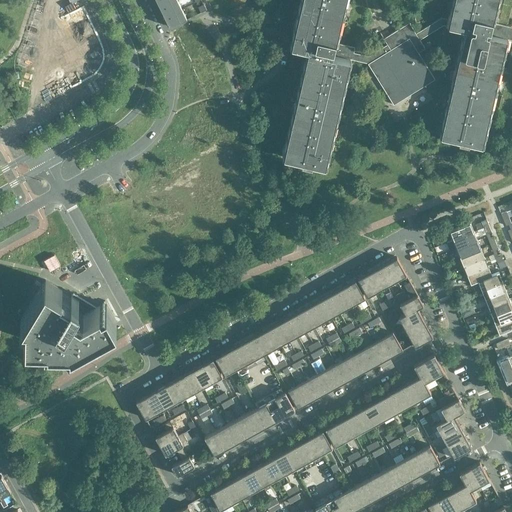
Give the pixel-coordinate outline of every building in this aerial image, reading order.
[(182,9),(177,0),(176,0),(161,8),(166,17),(182,9)] [(425,48),(420,39),(443,24),(449,26),(448,26),(466,30),(442,136),(441,136),(441,137),(482,146),(483,146),(482,145),(485,133),(507,40),(507,39),(494,36),(497,24),(499,24),(493,23),(493,22),(497,0),(455,0),(452,12),(450,12),(449,19),(441,18),(416,33),(409,22),(384,38),(387,44),(369,56),(354,52),(355,47),(336,43),(336,42),(345,0),(302,0),(295,33),(301,34),(298,47),(292,45),(292,46),(309,50),(285,156),(284,156),(284,157),(325,166),(326,166),(325,165),(350,59),(368,63),(368,64),(392,102),(423,82),(424,85),(435,79),(418,52),(425,48)] [(207,10),(204,4),(198,7),(201,12),(207,10)] [(187,19),(182,9),(166,17),(171,27),(172,27),(187,19)] [(509,217),(507,211),(501,213),(504,219),(509,217)] [(489,225),(487,219),(481,221),(484,227),(489,225)] [(471,222),(449,231),(450,231),(451,231),(454,239),(473,232),(470,223),(471,223),(471,222)] [(492,231),(489,225),(484,227),(486,234),(492,231)] [(477,240),(473,232),(454,239),(458,248),(477,240)] [(496,243),(494,237),(488,239),(491,245),(496,243)] [(481,249),(477,240),(458,248),(461,257),(481,249)] [(499,249),(496,243),(491,245),(493,251),(499,249)] [(484,258),(481,249),(461,257),(465,266),(484,258)] [(44,260),(46,262),(50,271),(60,265),(55,254),(44,260)] [(503,260),(501,254),(495,256),(498,262),(503,260)] [(407,274),(397,257),(387,262),(397,280),(407,274)] [(488,266),(484,258),(465,266),(468,274),(488,266)] [(506,266),(503,260),(498,262),(500,268),(506,266)] [(397,280),(387,262),(377,267),(387,285),(397,280)] [(479,280),(491,275),(488,266),(468,274),(472,283),(471,283),(471,284),(479,281),(479,280)] [(387,285),(377,267),(368,273),(378,290),(387,285)] [(502,281),(498,273),(499,273),(499,272),(491,275),(479,280),(479,281),(482,289),(502,281)] [(378,290),(368,273),(358,278),(368,296),(378,290)] [(117,321),(105,300),(93,307),(79,298),(72,294),(71,295),(46,280),(44,282),(40,289),(37,287),(33,293),(37,295),(24,316),(24,318),(26,318),(26,340),(48,340),(48,343),(71,343),(70,346),(72,346),(114,322),(114,323),(117,321)] [(365,297),(355,280),(346,284),(356,302),(365,297)] [(416,291),(414,288),(410,281),(404,285),(409,295),(416,291)] [(505,290),(502,281),(482,289),(486,298),(505,290)] [(356,302),(346,284),(338,289),(348,307),(356,302)] [(348,307),(338,289),(330,294),(339,311),(348,307)] [(509,299),(505,290),(486,298),(490,307),(509,299)] [(339,311),(330,294),(321,298),(331,316),(339,311)] [(423,304),(420,298),(417,294),(400,304),(405,313),(399,316),(399,318),(417,308),(423,304)] [(331,316),(321,298),(313,303),(323,321),(331,316)] [(511,307),(511,306),(509,299),(490,307),(493,315),(511,307)] [(323,321),(313,303),(304,308),(314,325),(323,321)] [(511,317),(511,307),(493,315),(497,324),(511,317)] [(314,325),(304,308),(296,312),(306,330),(314,325)] [(422,317),(419,311),(417,308),(399,318),(405,327),(422,317)] [(306,330),(296,312),(287,317),(297,335),(306,330)] [(297,335),(287,317),(279,322),(289,339),(297,335)] [(410,336),(428,327),(422,317),(405,327),(410,336)] [(511,328),(511,317),(497,324),(500,333),(499,333),(499,334),(511,328)] [(289,339),(279,322),(271,326),(280,344),(289,339)] [(280,344),(271,326),(262,331),(272,349),(280,344)] [(433,336),(430,330),(428,327),(410,336),(415,346),(433,336)] [(272,349),(262,331),(254,336),(264,353),(272,349)] [(403,350),(398,342),(393,332),(383,337),(393,355),(403,350)] [(264,353),(254,336),(244,341),(250,352),(259,347),(263,354),(264,353)] [(393,355),(383,337),(374,343),(383,360),(393,355)] [(511,344),(508,339),(502,341),(504,347),(511,344)] [(241,357),(250,352),(244,341),(235,346),(241,357)] [(504,347),(502,341),(496,344),(498,349),(504,347)] [(383,360),(374,343),(364,348),(374,366),(383,360)] [(241,357),(235,346),(225,351),(235,369),(236,369),(232,362),(241,357)] [(232,362),(236,369),(263,354),(259,347),(250,352),(241,357),(232,362)] [(374,366),(364,348),(354,353),(364,371),(374,366)] [(235,369),(225,351),(216,357),(225,374),(235,369)] [(364,371),(354,353),(345,359),(355,376),(364,371)] [(444,371),(438,360),(434,354),(425,359),(435,377),(444,371)] [(321,357),(312,362),(317,372),(326,368),(321,357)] [(511,377),(511,365),(508,357),(500,360),(500,359),(499,360),(507,381),(508,381),(508,380),(511,377)] [(223,376),(213,358),(203,364),(213,381),(223,376)] [(355,376),(345,359),(336,364),(345,381),(355,376)] [(435,377),(425,359),(415,364),(425,382),(435,377)] [(213,381),(203,364),(194,369),(203,387),(213,381)] [(345,381),(336,364),(326,369),(336,387),(345,381)] [(431,393),(425,382),(415,364),(414,365),(420,376),(411,380),(421,398),(431,393)] [(203,387),(194,369),(184,374),(194,392),(203,387)] [(336,387),(326,369),(317,374),(327,392),(336,387)] [(194,392),(184,374),(175,379),(184,397),(194,392)] [(327,392),(317,374),(307,379),(317,397),(327,392)] [(184,397),(175,379),(165,385),(175,402),(184,397)] [(317,397),(307,379),(298,385),(308,402),(317,397)] [(421,398),(411,380),(401,386),(411,404),(421,398)] [(175,402),(165,385),(156,390),(165,407),(175,402)] [(308,402),(298,385),(288,390),(298,408),(308,402)] [(411,404),(401,386),(392,391),(402,409),(411,404)] [(165,407),(156,390),(146,395),(156,413),(165,407)] [(402,409),(392,391),(383,396),(392,414),(402,409)] [(288,399),(284,392),(257,407),(261,414),(270,409),(274,416),(275,417),(276,417),(277,419),(285,415),(279,404),(288,399)] [(285,392),(284,392),(288,399),(279,404),(285,415),(295,409),(285,392)] [(156,413),(146,395),(136,401),(146,418),(156,413)] [(392,414),(383,396),(373,401),(383,419),(392,414)] [(465,409),(461,403),(459,398),(441,408),(446,418),(436,424),(437,425),(454,415),(465,409)] [(383,419),(373,401),(364,407),(373,424),(383,419)] [(267,425),(257,407),(247,413),(257,430),(267,425)] [(275,417),(274,416),(270,409),(261,414),(257,407),(267,425),(277,419),(276,417),(275,417)] [(373,424),(364,407),(354,412),(364,430),(373,424)] [(364,430),(354,412),(345,417),(355,435),(364,430)] [(257,430),(247,413),(236,419),(246,436),(257,430)] [(442,436),(460,426),(454,415),(437,425),(442,436)] [(355,435),(345,417),(335,422),(345,440),(355,435)] [(246,436),(236,419),(226,424),(236,442),(246,436)] [(162,425),(163,425),(166,430),(156,436),(161,445),(178,435),(170,420),(162,425)] [(429,436),(434,434),(429,421),(424,423),(429,436)] [(345,440),(335,422),(325,428),(335,446),(345,440)] [(236,442),(226,424),(215,430),(225,448),(236,442)] [(466,436),(462,429),(460,426),(442,436),(448,446),(466,436)] [(333,447),(323,429),(313,435),(323,452),(333,447)] [(225,448),(215,430),(205,436),(214,454),(225,448)] [(186,450),(178,435),(161,445),(166,454),(176,448),(179,454),(186,450)] [(323,452),(313,435),(303,440),(309,451),(318,446),(322,453),(323,452)] [(472,447),(468,440),(466,436),(448,446),(454,457),(472,447)] [(300,456),(309,451),(303,440),(294,445),(300,456)] [(346,442),(340,446),(345,454),(351,450),(346,442)] [(430,444),(421,449),(431,467),(440,462),(430,444)] [(300,456),(294,445),(284,450),(294,468),(295,468),(291,461),(300,456)] [(295,468),(322,453),(318,446),(309,451),(300,456),(291,461),(295,468)] [(431,467),(421,449),(413,454),(422,471),(431,467)] [(195,465),(186,450),(179,454),(182,459),(172,465),(177,474),(188,469),(189,471),(194,468),(193,466),(195,465)] [(294,468),(284,450),(274,456),(284,474),(294,468)] [(422,471),(413,454),(404,458),(414,476),(422,471)] [(284,474),(274,456),(263,462),(273,480),(284,474)] [(414,476),(404,458),(396,463),(406,481),(414,476)] [(489,479),(485,471),(480,461),(470,466),(480,484),(489,479)] [(273,480),(263,462),(253,468),(263,486),(273,480)] [(406,481),(396,463),(387,468),(397,485),(406,481)] [(480,484),(470,466),(461,472),(470,489),(480,484)] [(263,486),(253,468),(242,474),(252,491),(263,486)] [(397,485),(387,468),(379,472),(389,490),(397,485)] [(389,490),(379,472),(371,477),(380,495),(389,490)] [(476,500),(470,489),(461,472),(459,472),(465,483),(456,488),(466,506),(476,500)] [(252,491),(242,474),(232,479),(242,497),(252,491)] [(11,492),(1,475),(0,475),(0,496),(1,498),(3,497),(11,492)] [(380,495),(371,477),(362,482),(372,499),(380,495)] [(242,497),(232,479),(221,485),(231,503),(242,497)] [(372,499),(362,482),(354,486),(364,504),(372,499)] [(231,503),(221,485),(210,491),(220,509),(231,503)] [(364,504),(354,486),(344,492),(354,509),(364,504)] [(466,506),(456,488),(447,493),(457,511),(466,506)] [(347,499),(344,492),(316,507),(319,511),(323,511),(330,509),(331,511),(342,511),(338,504),(347,499)] [(349,511),(354,509),(344,492),(347,499),(338,504),(342,511),(349,511)] [(454,511),(457,511),(447,493),(438,498),(445,511),(454,511)] [(445,511),(438,498),(428,504),(432,511),(445,511)] [(192,511),(188,504),(186,505),(185,503),(180,506),(181,508),(173,511),(192,511)]
